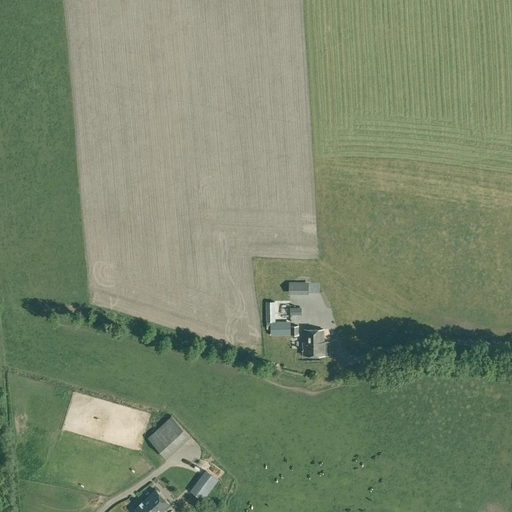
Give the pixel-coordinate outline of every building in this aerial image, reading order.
[(266,302),(266,322),(275,322),(275,302),(266,302)] [(271,335),(299,335),(299,325),(270,326),(271,335)] [(324,341),(324,329),(304,329),(304,341),(303,341),(303,355),(325,355),(324,341)] [(167,458),(191,436),(172,416),(148,438),(167,458)] [(218,479),(206,470),(196,482),(208,492),(218,479)] [(155,489),(134,509),(136,511),(160,511),(169,504),(155,489)]
